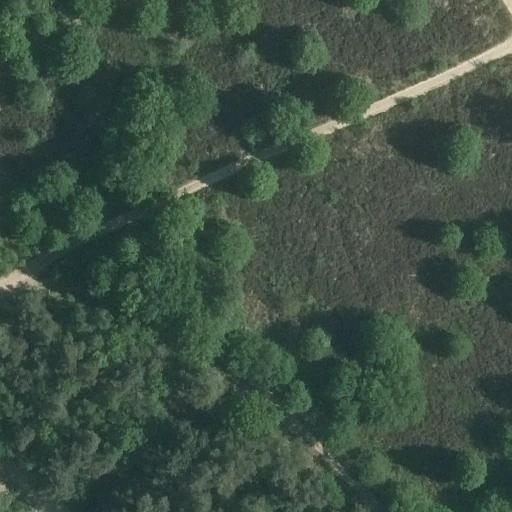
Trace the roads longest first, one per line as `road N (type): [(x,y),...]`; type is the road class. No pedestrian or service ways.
road 1 (track): [(511,48),(226,169),(5,277)]
road 2 (track): [(377,511),(242,368),(142,319),(5,277)]
road 3 (track): [(62,511),(242,368)]
road 4 (track): [(123,0),(0,65)]
